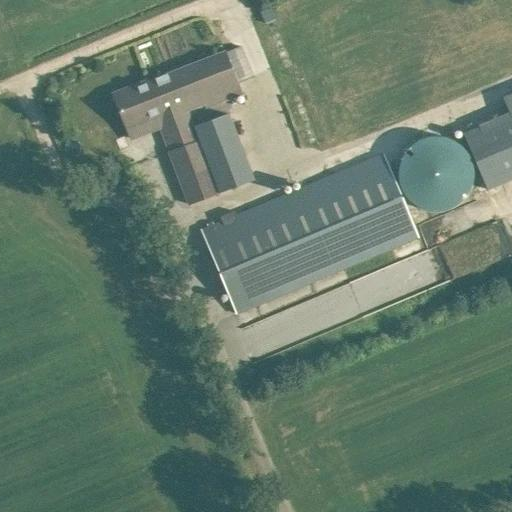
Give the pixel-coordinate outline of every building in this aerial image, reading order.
[(264,10),(261,12),(265,23),(275,19),(271,8),(264,10)] [(113,94),(126,127),(155,116),(190,204),(253,179),(226,113),(193,126),(187,111),(203,104),(204,108),(241,93),(237,82),(252,76),(239,45),(224,51),(150,80),(149,80),(113,94)] [(511,92),(504,96),(511,113),(463,134),(487,189),(511,178),(511,92)] [(398,170),(398,173),(398,176),(398,180),(399,183),(400,186),(401,189),(403,192),(405,195),(407,197),(409,200),(411,202),(414,204),(417,206),(420,207),(423,208),(426,209),(429,210),(433,210),(436,211),(439,210),(442,210),(446,209),(449,208),(452,207),(455,205),(457,203),(460,201),(462,199),(465,196),(467,194),(468,191),(470,188),(471,185),(472,182),(472,178),(473,175),(473,172),(473,169),(472,165),(471,162),(470,159),(469,156),(467,153),(465,151),(463,148),(461,146),(459,144),(456,142),(453,140),(450,139),(447,137),(444,137),(441,136),(438,136),(435,135),(431,136),(428,136),(425,137),(422,138),(419,139),(416,141),(413,142),(411,144),(408,147),(406,149),(404,152),(403,154),(401,157),(400,160),(399,163),(398,167),(398,170)] [(383,154),(220,222),(202,230),(237,313),(418,237),(383,154)] [(511,226),(247,321),(257,351),(511,259),(511,226)]
